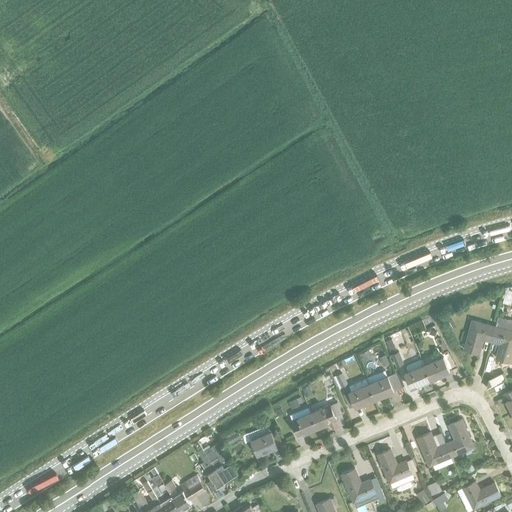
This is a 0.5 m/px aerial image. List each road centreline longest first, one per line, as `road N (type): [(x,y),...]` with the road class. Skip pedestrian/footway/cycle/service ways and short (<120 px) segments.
road 1 (primary): [(511,226),(369,278),(0,506)]
road 2 (primary): [(42,511),(382,304),(511,253)]
road 3 (residential): [(511,453),(485,400),(470,391),(259,473)]
